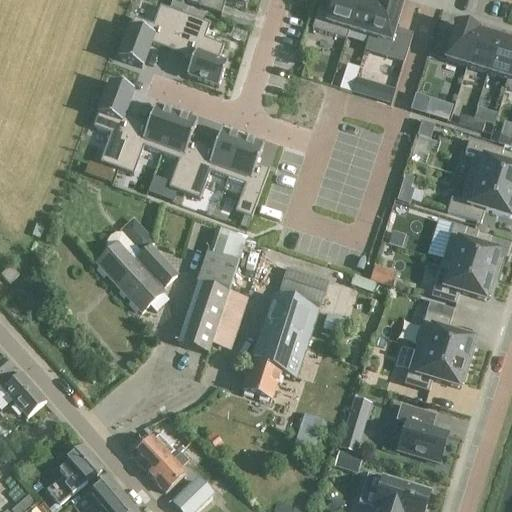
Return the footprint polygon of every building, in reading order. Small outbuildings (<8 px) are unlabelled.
[(201,0),(198,9),(210,13),(222,16),(225,4),(246,10),(248,0),(201,0)] [(346,42),(358,0),(334,0),(331,12),(319,9),(312,32),(346,42)] [(379,4),(379,5),(363,0),(358,0),(346,42),(349,33),(369,39),(380,4),(379,4)] [(395,31),(401,10),(380,4),(369,39),(389,45),(385,59),(404,65),(413,36),(395,31)] [(134,20),(119,62),(142,70),(151,46),(172,54),(185,18),(160,9),(153,27),(134,20)] [(185,18),(172,54),(193,62),(187,78),(218,90),(227,67),(218,63),(224,48),(205,41),(210,27),(185,18)] [(467,69),(478,34),(456,27),(456,28),(445,62),(467,69)] [(478,35),(479,34),(478,34),(467,69),(487,75),(498,41),(478,35)] [(505,91),(511,68),(511,45),(498,41),(487,75),(507,81),(505,91)] [(355,86),(352,95),(366,99),(371,84),(356,80),(355,86)] [(340,91),(352,95),(355,86),(343,82),(340,91)] [(110,84),(93,130),(111,136),(100,165),(118,172),(136,123),(124,119),(133,93),(110,84)] [(436,104),(432,120),(448,125),(453,109),(436,104)] [(136,123),(118,172),(134,178),(144,150),(161,156),(176,117),(155,109),(148,127),(136,123)] [(176,117),(161,156),(179,163),(169,191),(184,196),(202,147),(190,143),(197,125),(176,117)] [(470,131),(473,122),(461,118),(458,128),(470,131)] [(482,135),(485,126),(473,122),(470,131),(482,135)] [(202,147),(184,196),(200,202),(210,175),(227,181),(242,141),(221,133),(214,152),(202,147)] [(510,149),(511,142),(511,139),(501,136),(498,146),(510,149)] [(242,141),(227,181),(245,187),(235,215),(252,221),(269,172),(257,167),(263,149),(242,141)] [(470,143),(465,156),(475,159),(468,181),(511,194),(511,168),(500,165),(503,153),(470,143)] [(452,201),(447,215),(481,225),(485,213),(511,221),(511,217),(511,194),(468,181),(461,204),(452,201)] [(148,195),(173,204),(176,195),(165,191),(151,186),(148,195)] [(229,189),(223,207),(230,209),(237,192),(229,189)] [(36,225),(32,237),(40,240),(44,229),(36,225)] [(453,227),(442,264),(496,280),(502,261),(500,260),(501,256),(486,251),(474,248),(478,234),(453,227)] [(208,255),(178,347),(208,357),(212,347),(230,354),(248,302),(229,295),(238,266),(244,248),(246,243),(215,232),(211,247),(208,255)] [(116,288),(142,316),(150,309),(156,316),(169,304),(163,297),(161,294),(177,279),(150,250),(136,262),(129,255),(135,250),(124,237),(117,236),(111,239),(107,246),(107,249),(111,254),(97,266),(112,283),(113,281),(117,286),(116,288)] [(442,264),(431,300),(456,307),(460,296),(486,304),(488,298),(491,299),(496,280),(442,264)] [(374,269),(370,283),(391,289),(396,276),(374,269)] [(287,270),(280,296),(321,308),(328,282),(287,270)] [(354,278),(350,288),(373,296),(376,286),(354,278)] [(318,312),(274,298),(243,394),(272,403),(281,376),(296,380),(318,312)] [(427,315),(415,351),(469,367),(475,348),(473,347),(474,343),(447,335),(451,322),(427,315)] [(353,324),(344,321),(334,353),(342,355),(353,324)] [(381,350),(384,342),(373,339),(371,347),(381,350)] [(415,351),(404,387),(429,395),(433,383),(459,391),(461,386),(463,387),(469,367),(415,351)] [(22,377),(19,380),(3,362),(0,365),(0,388),(15,407),(23,416),(27,421),(46,404),(22,377)] [(355,401),(340,451),(357,456),(364,432),(363,432),(371,406),(355,401)] [(15,407),(10,411),(18,420),(23,416),(15,407)] [(402,408),(397,423),(406,426),(398,454),(439,466),(448,437),(421,429),(425,416),(402,408)] [(182,435),(171,445),(181,457),(192,446),(182,435)] [(152,442),(132,460),(152,482),(171,464),(152,442)] [(54,511),(58,511),(103,471),(82,448),(67,462),(69,464),(60,473),(70,484),(65,488),(59,481),(47,491),(55,501),(49,506),(54,511)] [(338,454),(334,469),(358,476),(362,461),(338,454)] [(180,456),(171,464),(152,482),(165,496),(185,479),(179,472),(187,465),(180,456)] [(426,511),(433,494),(382,478),(372,511),(426,511)] [(108,480),(92,493),(91,493),(107,511),(121,511),(129,505),(108,480)] [(172,506),(177,511),(199,511),(212,501),(197,484),(172,506)]
